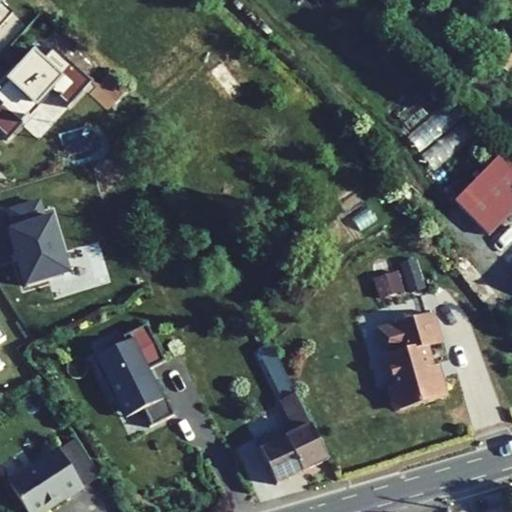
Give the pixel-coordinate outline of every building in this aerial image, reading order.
[(0,26),(12,14),(0,2),(0,26)] [(511,68),(511,42),(510,41),(494,64),(504,71),(508,74),(511,68)] [(0,135),(6,141),(50,93),(66,108),(89,83),(54,51),(43,62),(35,53),(0,87),(0,135)] [(459,100),(475,111),(504,71),(494,64),(489,60),(459,100)] [(208,72),(228,96),(240,86),(221,62),(208,72)] [(454,219),(452,221),(478,246),(511,211),(511,171),(506,166),(490,183),(454,219)] [(490,183),(480,173),(443,208),(454,219),(490,183)] [(411,207),(417,202),(402,186),(397,191),(411,207)] [(393,195),(407,211),(411,207),(397,191),(393,195)] [(13,229),(8,231),(24,287),(68,274),(51,218),(44,220),(39,202),(8,212),(13,229)] [(465,261),(460,265),(488,300),(495,294),(465,261)] [(453,272),(483,305),(488,300),(460,265),(453,272)] [(377,298),(402,290),(396,270),(370,278),(377,298)] [(402,358),(387,362),(393,385),(387,387),(393,408),(399,411),(443,398),(445,392),(441,376),(436,377),(427,346),(441,343),(432,313),(393,325),(402,358)] [(142,409),(151,426),(174,415),(156,380),(151,383),(147,374),(149,373),(148,370),(165,362),(146,324),(128,334),(131,340),(126,343),(91,360),(100,379),(105,377),(117,400),(121,398),(130,415),(142,409)] [(393,325),(377,329),(387,362),(402,358),(393,325)] [(128,334),(123,336),(126,343),(131,340),(128,334)] [(269,344),(261,348),(266,359),(274,355),(269,344)] [(254,444),(276,486),(328,460),(274,355),(266,359),(262,361),(282,400),(279,402),(295,433),(285,438),(281,430),(254,444)] [(116,401),(124,418),(130,415),(121,398),(117,400),(105,377),(100,379),(112,403),(116,401)] [(75,439),(56,451),(81,489),(99,477),(75,439)] [(7,483),(25,511),(42,511),(81,489),(56,451),(7,483)]
